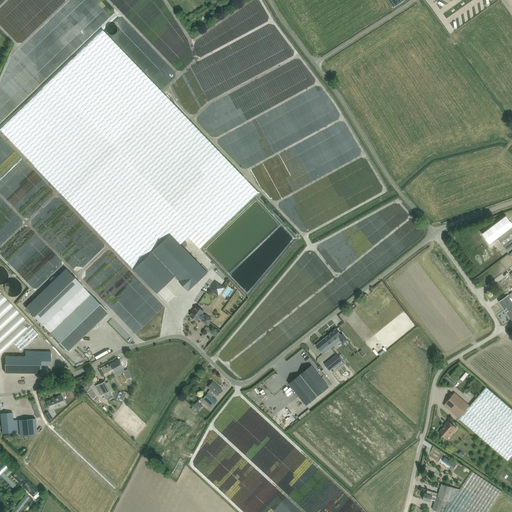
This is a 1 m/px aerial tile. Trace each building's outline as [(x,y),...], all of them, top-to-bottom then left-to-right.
[(0,127),(87,222),(156,294),(175,276),(188,289),(207,272),(181,244),(188,237),(200,248),(259,192),(208,140),(103,29),(0,127)] [(511,240),(511,227),(497,238),(504,247),(511,240)] [(66,268),(25,307),(50,333),(67,351),(108,312),(91,294),(66,268)] [(212,287),(210,290),(219,296),(225,288),(222,286),(216,282),(212,287)] [(0,354),(13,342),(31,326),(0,292),(0,354)] [(511,299),(509,295),(499,302),(511,321),(511,320),(511,299)] [(177,310),(179,313),(189,303),(187,301),(177,310)] [(197,306),(190,316),(197,321),(199,317),(202,319),(202,321),(207,325),(211,319),(206,315),(205,316),(202,314),(204,311),(197,306)] [(13,342),(20,350),(38,334),(31,326),(13,342)] [(336,328),(315,345),(323,354),(340,340),(341,341),(346,337),(342,333),(341,334),(336,328)] [(4,358),(4,360),(5,360),(5,373),(40,373),(41,365),(51,365),(51,351),(50,351),(50,356),(41,356),(41,351),(25,351),(25,356),(5,356),(5,358),(4,358)] [(341,354),(338,356),(337,354),(325,364),(330,370),(331,370),(334,374),(338,371),(338,372),(348,364),(341,354)] [(101,369),(103,374),(105,377),(115,372),(116,376),(125,371),(123,367),(121,364),(118,360),(101,369)] [(329,387),(311,365),(288,384),(306,405),(329,387)] [(104,381),(97,386),(102,395),(104,399),(112,395),(110,393),(113,391),(108,381),(105,383),(104,381)] [(212,396),(215,393),(218,396),(220,394),(220,393),(220,392),(222,390),(217,385),(217,386),(213,382),(213,381),(208,387),(210,389),(207,392),(208,393),(202,399),(211,407),(217,401),(212,396)] [(83,388),(86,391),(86,392),(92,399),(95,402),(99,399),(96,396),(96,395),(87,385),(83,388)] [(257,396),(264,393),(261,387),(254,391),(257,396)] [(508,460),(511,455),(511,409),(486,387),(470,406),(455,392),(444,405),(508,460)] [(46,401),(48,406),(49,410),(65,404),(63,400),(61,395),(54,398),(54,399),(46,401)] [(187,412),(191,407),(184,400),(180,405),(187,412)] [(195,413),(202,406),(197,401),(191,408),(195,413)] [(287,409),(274,419),(281,427),(293,417),(287,409)] [(302,420),(313,413),(311,411),(300,418),(302,420)] [(0,413),(1,418),(2,433),(18,432),(17,425),(17,420),(13,420),(12,412),(0,413)] [(35,418),(18,420),(20,436),(37,434),(35,418)] [(438,432),(446,439),(456,428),(448,421),(438,432)] [(5,463),(0,467),(0,474),(13,487),(16,484),(7,476),(12,471),(10,468),(5,473),(3,471),(8,466),(5,463)] [(486,511),(501,491),(472,471),(460,489),(446,485),(441,484),(438,497),(436,497),(437,493),(428,491),(427,494),(425,493),(423,500),(430,502),(431,500),(435,501),(432,509),(442,511),(486,511)] [(39,490),(33,497),(35,499),(42,492),(39,490)] [(27,495),(13,511),(17,511),(29,497),(27,495)]
